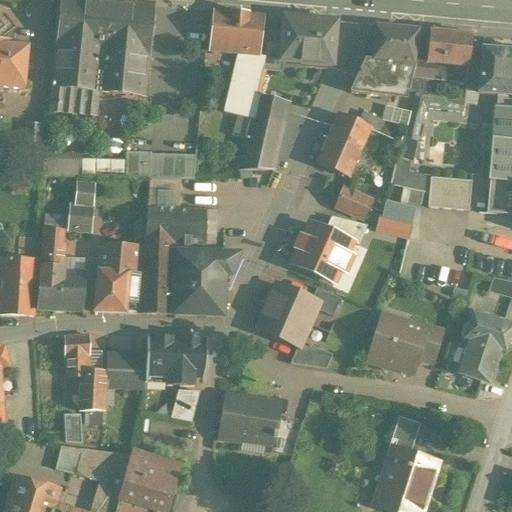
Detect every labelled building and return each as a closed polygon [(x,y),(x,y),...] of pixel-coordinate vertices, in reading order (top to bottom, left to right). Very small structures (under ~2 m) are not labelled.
[(151,6),(93,0),(60,0),(52,84),(51,84),(51,89),(52,89),(50,107),(48,107),(48,108),(84,112),(86,92),(143,98),(147,58),(147,59),(152,6),(151,6)] [(263,17),(212,12),(208,52),(240,56),(258,57),(263,17)] [(334,24),(283,19),(281,47),(279,62),(281,62),(298,64),(298,61),(329,64),(331,42),(333,42),(334,24)] [(417,32),(386,29),(381,29),(372,42),(348,94),(390,99),(391,92),(396,93),(397,88),(407,89),(406,95),(407,95),(411,79),(415,63),(415,62),(413,61),(417,32)] [(470,37),(429,33),(426,64),(415,63),(411,79),(464,85),(467,62),(470,37)] [(10,42),(0,41),(0,88),(23,91),(27,45),(11,44),(11,43),(10,43),(10,42)] [(281,47),(266,45),(262,66),(261,70),(280,72),(281,62),(279,62),(281,47)] [(511,53),(480,51),(479,64),(476,94),(477,94),(477,95),(511,98),(511,53)] [(258,57),(240,56),(239,61),(241,64),(233,99),(253,104),(255,97),(261,70),(262,66),(263,58),(258,58),(258,57)] [(479,64),(467,62),(464,85),(464,93),(476,94),(479,64)] [(414,96),(403,139),(416,142),(424,108),(425,108),(426,97),(414,96)] [(288,104),(255,97),(253,104),(237,171),(237,173),(272,172),(273,172),(288,104)] [(462,101),(426,97),(425,108),(461,112),(462,101)] [(511,111),(495,110),(488,182),(511,184),(511,111)] [(383,123),(361,113),(356,124),(356,125),(369,130),(378,134),(383,123)] [(356,124),(338,116),(316,165),(347,179),(369,130),(356,125),(356,124)] [(40,126),(26,125),(22,163),(36,164),(40,126)] [(194,157),(149,156),(149,154),(126,154),(125,177),(148,178),(148,180),(180,181),(192,181),(193,179),(192,179),(194,157)] [(407,162),(396,158),(389,186),(420,193),(421,178),(406,177),(407,162)] [(80,161),(43,160),(41,177),(79,179),(80,161)] [(470,183),(421,178),(420,193),(428,195),(426,209),(467,213),(470,183)] [(180,181),(148,180),(146,210),(178,211),(180,181)] [(511,184),(488,182),(485,214),(511,216),(511,184)] [(121,188),(75,184),(73,207),(68,207),(66,233),(89,235),(90,235),(92,209),(92,199),(120,202),(121,188)] [(372,202),(342,189),(333,209),(363,222),(372,202)] [(178,211),(146,210),(143,246),(176,247),(204,248),(205,212),(178,211)] [(59,217),(43,216),(40,265),(35,309),(35,311),(81,313),(82,299),(84,274),(62,273),(64,245),(61,245),(62,232),(58,232),(59,217)] [(143,247),(98,246),(92,311),(92,313),(136,315),(143,247)] [(176,247),(143,246),(143,247),(136,315),(186,316),(187,271),(175,271),(176,247)] [(239,257),(188,255),(187,271),(186,316),(219,317),(220,317),(221,316),(221,315),(222,293),(224,293),(224,292),(221,292),(231,269),(231,258),(239,258),(239,257)] [(36,267),(0,264),(0,315),(32,317),(36,267)] [(505,283),(492,280),(488,293),(501,297),(505,283)] [(511,284),(505,283),(501,297),(511,300),(511,284)] [(310,301),(276,286),(271,296),(270,295),(269,296),(264,306),(308,325),(315,311),(317,304),(310,301)] [(339,300),(315,290),(310,301),(317,304),(315,311),(331,318),(339,300)] [(308,325),(264,306),(260,316),(260,317),(262,318),(258,328),(272,334),(272,336),(272,337),(297,348),(298,348),(301,342),(308,325)] [(511,327),(511,325),(473,312),(469,325),(464,327),(461,336),(463,341),(463,343),(466,344),(456,374),(473,380),(475,375),(492,380),(505,343),(506,344),(511,327)] [(400,325),(395,327),(380,323),(367,362),(387,369),(394,365),(413,371),(417,359),(425,333),(424,332),(400,325)] [(440,333),(428,330),(424,332),(425,333),(417,359),(430,364),(440,333)] [(105,373),(88,372),(88,358),(88,336),(64,338),(64,361),(64,380),(79,380),(78,413),(88,413),(102,412),(103,412),(104,390),(105,373)] [(206,341),(146,338),(145,356),(144,384),(166,385),(166,386),(191,387),(192,379),(191,378),(191,369),(205,370),(206,341)] [(331,356),(301,342),(298,348),(297,348),(289,365),(325,370),(331,356)] [(145,356),(106,354),(105,373),(104,390),(144,392),(144,384),(145,356)] [(278,407),(225,398),(218,441),(237,444),(238,440),(271,446),(272,446),(276,419),(278,407)] [(102,412),(88,413),(87,426),(101,426),(102,412)] [(79,416),(63,416),(64,444),(81,445),(79,416)] [(419,425),(397,418),(390,441),(395,442),(412,447),(419,425)] [(302,424),(276,419),(272,446),(271,446),(269,454),(291,458),(302,424)] [(412,447),(395,442),(380,489),(391,493),(384,511),(420,511),(436,464),(409,455),(412,447)] [(130,457),(59,448),(59,452),(79,455),(74,476),(97,483),(89,511),(114,511),(118,499),(130,457)] [(166,511),(180,465),(130,456),(130,457),(118,499),(154,510),(160,511),(166,511)] [(60,511),(65,495),(15,481),(5,511),(60,511)] [(153,511),(154,510),(118,499),(114,511),(153,511)]
